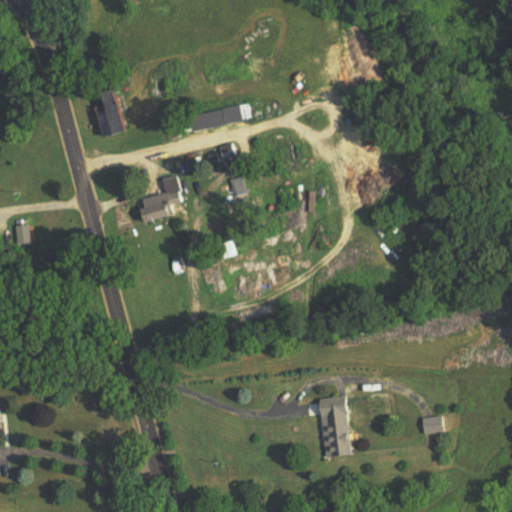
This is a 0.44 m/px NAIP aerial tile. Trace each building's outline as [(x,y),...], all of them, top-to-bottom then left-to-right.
[(97,96),(108,138),(130,131),(120,90),(97,96)] [(245,118),(243,105),(207,112),(209,125),(245,118)] [(222,145),(223,158),(237,157),(236,144),(222,145)] [(148,222),(177,215),(175,206),(185,203),(179,175),(164,178),(168,193),(143,198),(148,222)] [(223,246),(228,257),(237,253),(232,242),(223,246)] [(354,456),(349,396),(322,398),(326,458),(354,456)] [(424,434),(445,432),(443,416),(423,418),(424,434)]
